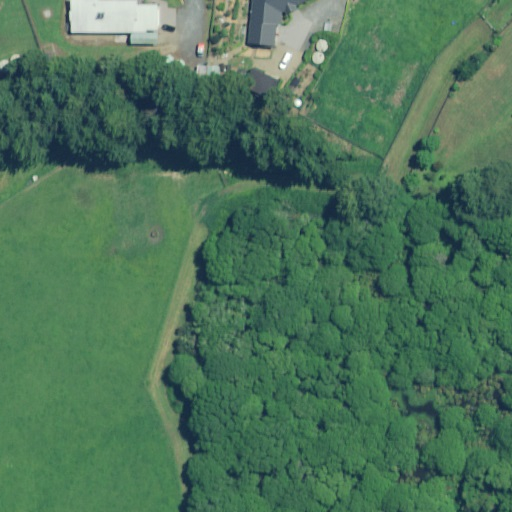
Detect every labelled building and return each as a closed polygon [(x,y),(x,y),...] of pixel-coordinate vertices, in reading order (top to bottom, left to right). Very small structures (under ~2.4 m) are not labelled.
[(78,0),(77,32),(137,34),(136,46),(162,47),(164,6),(144,5),(144,0),(78,0)] [(255,0),(251,45),(278,47),(280,28),(284,28),(285,24),(292,25),(293,15),(302,11),(300,7),(317,0),(255,0)] [(211,33),(201,33),(200,54),(210,55),(211,33)] [(334,42),(322,38),(316,63),(327,66),(334,42)] [(24,54),(2,62),(7,75),(29,67),(24,54)] [(227,67),(203,66),(203,82),(227,82),(227,67)]
